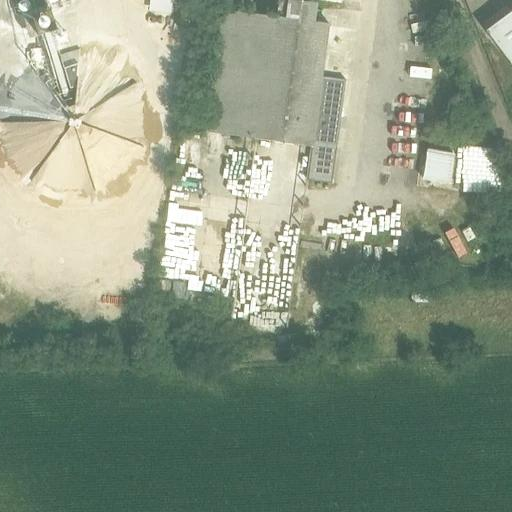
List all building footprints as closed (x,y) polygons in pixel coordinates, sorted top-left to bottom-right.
[(62,0),(18,0),(22,14),(63,2),(62,0)] [(176,0),(149,0),(149,8),(175,12),(176,0)] [(331,24),(224,10),(208,133),(314,147),(315,147),(324,77),(331,24)] [(511,12),(488,31),(511,63),(511,12)] [(82,49),(63,55),(73,89),(79,87),(82,49)] [(347,80),(324,77),(315,147),(314,147),(309,181),(334,184),(347,80)] [(74,119),(3,126),(6,158),(21,176),(25,176),(42,196),(83,192),(86,189),(102,188),(144,153),(140,114),(127,115),(128,116),(118,117),(106,127),(83,129),(74,119)] [(457,184),(459,152),(431,151),(429,182),(457,184)] [(215,218),(214,231),(242,233),(243,220),(215,218)]
